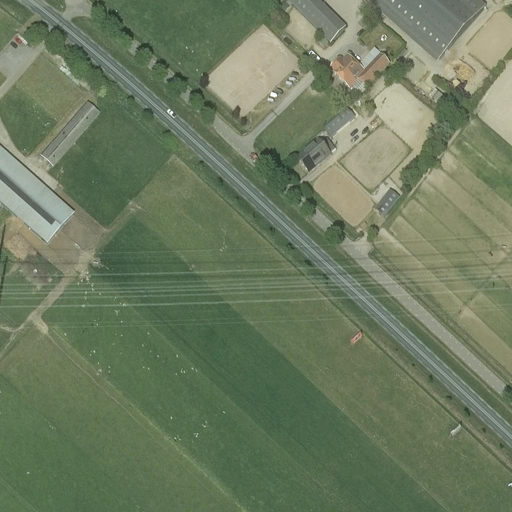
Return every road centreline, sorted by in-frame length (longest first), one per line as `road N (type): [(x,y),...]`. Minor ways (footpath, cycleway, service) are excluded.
road 1 (primary): [(511,436),(28,0)]
road 2 (unclassified): [(511,397),(244,146),(72,0)]
